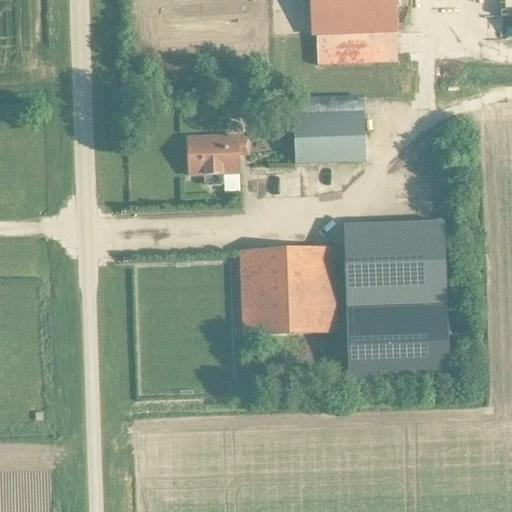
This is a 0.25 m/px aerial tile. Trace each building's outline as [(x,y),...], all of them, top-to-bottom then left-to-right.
[(391,0),(308,0),(310,38),(313,38),(393,35),(391,0)] [(500,30),(499,9),(471,10),(472,31),(500,30)] [(502,37),(511,37),(511,10),(501,11),(502,37)] [(361,117),(291,119),(293,167),(362,165),(361,117)] [(202,177),(202,185),(206,188),(217,187),(220,185),(219,177),(236,176),(235,139),(185,141),(187,178),(202,177)] [(408,178),(344,179),(345,207),(409,206),(408,178)] [(343,310),(445,307),(441,225),(340,229),(343,310)] [(333,335),(330,252),(237,255),(240,338),(333,335)] [(448,388),(445,307),(343,310),(346,392),(448,388)]
